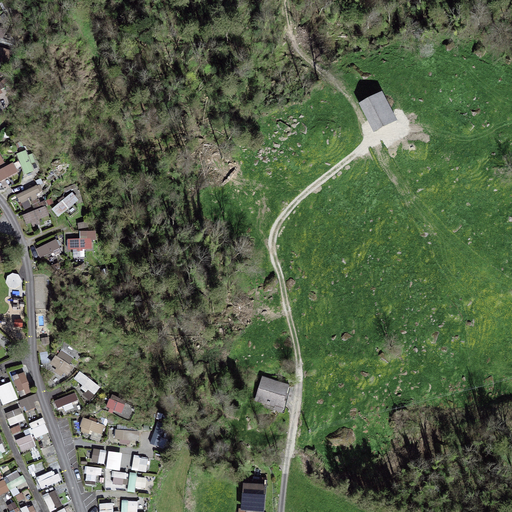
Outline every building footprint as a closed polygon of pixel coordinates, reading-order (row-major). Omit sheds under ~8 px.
[(382,95),(359,107),(374,136),(397,124),(382,95)] [(18,152),(23,174),(33,172),(28,150),(18,152)] [(0,183),(19,171),(13,161),(0,169),(0,183)] [(40,184),(17,195),(25,212),(42,205),(37,194),(43,192),(40,184)] [(58,217),(80,201),(73,192),(51,208),(58,217)] [(46,206),(23,215),(27,226),(50,217),(46,206)] [(80,239),(67,239),(68,251),(93,250),(92,230),(80,231),(80,239)] [(40,258),(61,247),(57,239),(36,250),(40,258)] [(36,277),(36,285),(46,285),(46,276),(36,277)] [(64,378),(74,369),(69,363),(73,359),(64,349),(49,363),(64,378)] [(74,380),(95,396),(102,387),(80,371),(74,380)] [(12,376),(21,397),(32,393),(23,372),(12,376)] [(256,400),(283,408),(289,388),(262,380),(256,400)] [(0,385),(0,397),(3,406),(18,400),(11,381),(0,385)] [(75,392),(54,401),(58,411),(79,402),(75,392)] [(35,395),(20,400),(24,412),(39,407),(35,395)] [(106,409),(123,414),(126,404),(109,399),(106,409)] [(22,409),(6,412),(9,426),(25,422),(22,409)] [(44,418),(30,424),(36,438),(50,433),(44,418)] [(82,420),(80,435),(102,438),(104,423),(82,420)] [(116,430),(115,442),(131,443),(131,440),(140,440),(140,431),(116,430)] [(21,453),(36,447),(31,435),(17,440),(21,453)] [(93,449),(92,462),(106,464),(107,450),(93,449)] [(107,469),(130,470),(130,452),(107,452),(107,469)] [(135,455),(133,470),(147,472),(149,457),(135,455)] [(87,466),(85,484),(98,486),(101,468),(87,466)] [(42,490),(63,480),(58,468),(37,478),(42,490)] [(106,489),(126,490),(127,473),(106,472),(106,489)] [(137,492),(138,474),(129,473),(128,491),(137,492)] [(0,481),(0,496),(10,493),(5,480),(0,481)] [(260,482),(246,480),(243,509),(261,510),(263,487),(260,487),(260,482)] [(51,511),(63,506),(55,490),(43,496),(51,511)] [(122,500),(121,511),(138,511),(138,501),(122,500)] [(113,511),(112,503),(100,504),(100,511),(113,511)]
